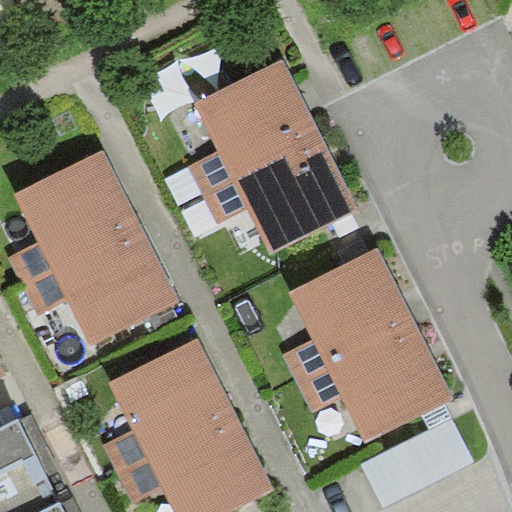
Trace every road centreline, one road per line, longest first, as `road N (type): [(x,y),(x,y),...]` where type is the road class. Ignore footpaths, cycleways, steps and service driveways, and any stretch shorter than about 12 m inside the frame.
road 1 (residential): [(420,218),(366,118),(482,61),(511,117)]
road 2 (residential): [(511,419),(420,218)]
